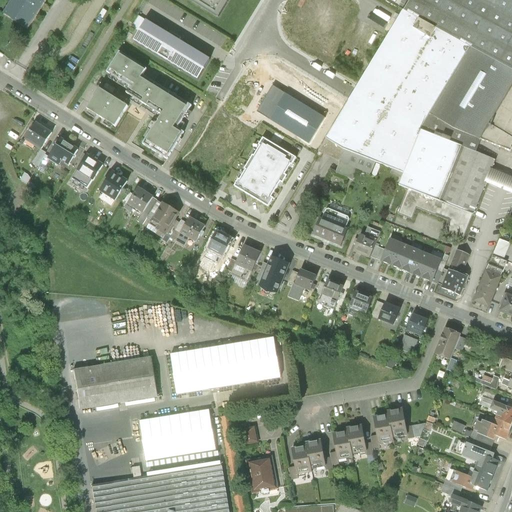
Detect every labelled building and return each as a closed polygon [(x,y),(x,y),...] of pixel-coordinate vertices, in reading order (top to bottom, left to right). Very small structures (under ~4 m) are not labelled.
[(9,0),(1,14),(27,30),(40,9),(46,0),(9,0)] [(190,0),(218,17),(229,0),(190,0)] [(353,10),(335,0),(312,0),(298,24),(306,29),(300,40),(326,55),(353,10)] [(469,47),(511,70),(511,1),(509,0),(411,0),(404,12),(469,47)] [(420,131),(430,115),(469,47),(404,12),(403,12),(317,154),(321,156),(323,153),(340,159),(339,162),(376,177),(381,165),(392,169),(390,173),(402,178),(399,186),(408,189),(473,215),(486,183),(492,170),(495,161),(476,153),(450,142),(451,139),(436,133),(435,136),(420,131)] [(169,35),(138,16),(131,28),(139,33),(134,41),(198,80),(210,60),(179,41),(181,39),(171,32),(169,35)] [(511,70),(469,47),(430,115),(455,130),(481,140),(511,152),(511,151),(511,70)] [(147,69),(119,52),(107,73),(130,87),(127,94),(162,116),(157,124),(156,123),(143,144),(167,160),(184,133),(177,129),(191,106),(143,76),(147,69)] [(325,118),(273,86),(257,112),(309,144),(325,118)] [(128,107),(100,89),(87,110),(115,127),(128,107)] [(450,142),(476,153),(481,140),(455,130),(430,115),(420,131),(435,136),(436,133),(451,139),(450,142)] [(51,134),(36,124),(25,140),(41,150),(51,134)] [(238,179),(234,186),(268,207),(273,199),(271,197),(280,182),(282,184),(287,176),(284,175),(290,165),(292,165),(296,158),(263,138),(258,146),(260,146),(254,156),(253,156),(244,169),(246,170),(239,180),(238,179)] [(78,149),(62,139),(49,158),(47,161),(57,167),(60,162),(67,166),(78,149)] [(37,165),(44,155),(39,151),(32,162),(37,165)] [(47,161),(49,158),(44,155),(37,165),(42,169),(47,161)] [(102,166),(86,156),(76,171),(92,182),(102,166)] [(511,178),(506,176),(492,170),(486,183),(501,190),(511,194),(511,178)] [(127,182),(111,172),(98,192),(114,202),(127,182)] [(30,178),(23,174),(19,180),(26,184),(30,178)] [(153,198),(137,188),(126,205),(142,215),(153,198)] [(473,215),(408,189),(398,215),(412,220),(417,209),(448,221),(444,233),(463,241),(473,215)] [(149,222),(161,203),(153,198),(142,215),(138,222),(146,227),(149,222)] [(179,215),(161,203),(149,222),(157,227),(155,230),(165,237),(167,234),(175,221),(179,215)] [(320,219),(313,236),(341,247),(348,230),(345,229),(349,220),(348,217),(329,209),(326,211),(322,220),(320,219)] [(189,217),(185,223),(179,233),(179,235),(195,244),(205,227),(189,217)] [(181,220),(179,223),(175,230),(179,233),(185,223),(181,220)] [(179,223),(175,221),(167,234),(171,236),(175,230),(179,223)] [(356,246),(353,252),(370,259),(371,258),(375,246),(381,233),(368,228),(364,237),(360,235),(358,240),(355,239),(353,245),(356,246)] [(208,248),(223,255),(231,240),(216,232),(208,248)] [(493,256),(503,260),(510,244),(500,240),(493,256)] [(401,245),(390,241),(386,251),(382,262),(392,266),(401,245)] [(411,249),(401,245),(392,266),(402,270),(411,249)] [(262,254),(243,246),(236,262),(230,275),(233,276),(247,282),(256,262),(258,263),(262,254)] [(375,246),(371,258),(376,260),(381,249),(375,246)] [(381,249),(376,260),(382,262),(386,251),(381,249)] [(420,253),(411,249),(402,270),(412,274),(420,253)] [(422,278),(430,257),(420,253),(412,274),(422,278)] [(457,253),(442,288),(459,295),(462,288),(465,289),(467,285),(464,284),(467,278),(461,276),(468,258),(457,253)] [(226,270),(231,259),(223,255),(217,266),(226,270)] [(493,256),(487,271),(501,277),(507,262),(503,260),(493,256)] [(441,261),(430,257),(422,278),(432,282),(436,271),(441,261)] [(230,275),(236,262),(231,259),(226,270),(223,277),(228,279),(230,275)] [(288,265),(271,259),(268,266),(265,274),(282,281),(288,265)] [(265,274),(268,266),(263,263),(258,276),(264,278),(265,274)] [(295,284),(299,274),(292,271),(287,283),(292,285),(293,284),(295,284)] [(316,277),(301,271),(299,274),(295,284),(293,284),(292,285),(287,299),(299,303),(303,291),(310,294),(316,277)] [(436,271),(432,282),(438,285),(442,274),(436,271)] [(487,271),(474,301),(488,307),(501,277),(487,271)] [(247,282),(233,276),(230,283),(237,286),(239,288),(242,289),(244,288),(247,282)] [(344,287),(327,281),(326,284),(322,296),(318,306),(334,312),(344,287)] [(322,296),(326,284),(320,282),(316,294),(322,296)] [(353,303),(356,295),(350,293),(347,300),(353,303)] [(365,297),(356,293),(356,295),(353,303),(350,309),(365,315),(372,297),(366,294),(365,297)] [(511,297),(507,295),(500,312),(511,316),(511,297)] [(379,320),(385,305),(377,302),(371,317),(379,320)] [(400,311),(385,305),(379,320),(394,326),(400,311)] [(429,322),(413,316),(406,332),(422,338),(429,322)] [(461,335),(445,329),(434,356),(450,362),(455,349),(460,338),(461,335)] [(418,341),(405,336),(399,350),(412,355),(418,341)] [(274,338),(170,355),(177,395),(281,378),(274,338)] [(467,340),(460,338),(455,349),(462,352),(467,340)] [(397,360),(390,357),(386,367),(392,369),(393,367),(394,368),(397,360)] [(153,359),(74,370),(80,412),(159,401),(153,359)] [(511,362),(503,359),(499,368),(511,372),(511,362)] [(497,382),(484,376),(482,381),(489,383),(487,387),(495,391),(497,386),(495,385),(497,382)] [(497,394),(484,389),(482,396),(495,400),(497,394)] [(511,409),(494,402),(490,411),(497,413),(494,419),(511,426),(511,409)] [(209,410),(138,422),(145,463),(216,451),(209,410)] [(403,410),(388,412),(388,415),(393,441),(408,438),(406,428),(403,410)] [(393,441),(388,415),(373,418),(377,437),(378,446),(393,443),(393,441)] [(219,418),(234,511),(245,511),(230,416),(219,418)] [(511,428),(511,426),(494,419),(492,425),(482,421),(481,425),(478,423),(474,432),(479,433),(478,435),(495,441),(497,442),(498,438),(507,442),(511,428)] [(451,431),(471,439),(474,432),(466,430),(467,428),(454,423),(451,431)] [(240,430),(243,447),(258,444),(254,427),(240,430)] [(347,429),(347,432),(352,457),(367,454),(365,445),(362,427),(347,429)] [(412,427),(406,428),(408,438),(408,441),(414,439),(412,427)] [(347,432),(333,435),(337,453),(338,462),(353,459),(352,457),(347,432)] [(492,448),(495,441),(478,435),(479,433),(474,432),(471,439),(474,440),(492,448)] [(370,438),(371,444),(372,450),(379,449),(378,446),(377,437),(370,438)] [(464,444),(471,447),(473,442),(466,439),(464,444)] [(492,448),(474,440),(473,442),(471,447),(489,454),(492,448)] [(320,442),(306,444),(307,447),(311,472),(325,469),(324,460),(320,442)] [(371,444),(365,445),(367,454),(367,457),(373,456),(372,450),(371,444)] [(311,472),(307,447),(292,449),(295,468),(297,478),(312,475),(311,472)] [(338,462),(337,453),(330,454),(331,458),(333,467),(339,465),(338,462)] [(493,476),(498,462),(481,455),(480,458),(475,470),(493,476)] [(475,470),(480,458),(477,456),(476,459),(473,458),(469,467),(475,470)] [(272,457),(245,462),(252,495),(260,493),(263,497),(267,496),(270,492),(278,490),(272,457)] [(331,458),(324,460),(325,469),(326,472),(333,471),(333,467),(331,458)] [(134,476),(89,482),(92,511),(228,511),(220,461),(142,473),(141,467),(133,469),(134,476)] [(38,462),(39,473),(51,472),(51,462),(38,462)] [(297,478),(295,468),(288,469),(291,481),(298,480),(297,478)] [(493,476),(475,470),(472,477),(450,469),(445,480),(463,487),(474,492),(475,487),(486,492),(493,476)] [(463,487),(445,480),(443,486),(461,493),(463,487)] [(461,493),(443,486),(441,493),(452,497),(458,499),(461,493)] [(418,500),(407,496),(404,505),(414,509),(418,500)] [(458,499),(452,497),(449,505),(461,510),(460,511),(479,511),(481,508),(458,499)]
